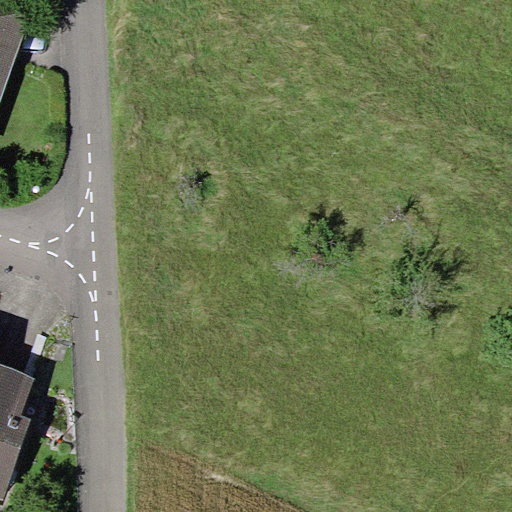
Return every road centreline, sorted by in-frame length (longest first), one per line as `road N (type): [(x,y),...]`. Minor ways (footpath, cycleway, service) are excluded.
road 1 (residential): [(83,260),(78,0)]
road 2 (residential): [(99,511),(83,260)]
